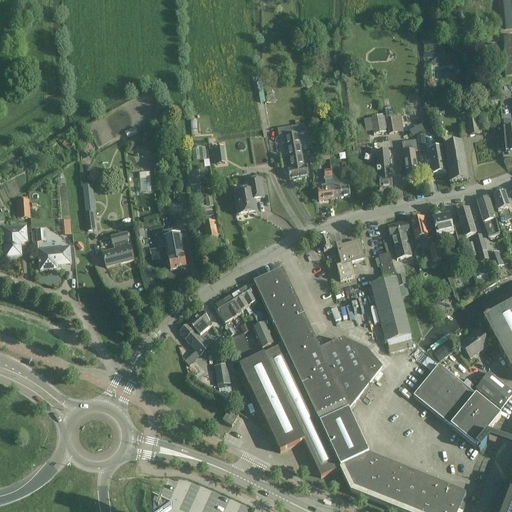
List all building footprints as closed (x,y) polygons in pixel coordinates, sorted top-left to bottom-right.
[(511,0),(502,0),(506,30),(511,29),(511,0)] [(511,79),(511,39),(503,39),(505,80),(511,79)] [(395,109),(384,111),(385,113),(386,121),(389,136),(397,135),(394,120),(397,120),(395,109)] [(466,117),(467,125),(469,138),(479,136),(476,116),(466,117)] [(383,118),(370,120),(373,133),(373,136),(386,134),(385,130),(383,118)] [(511,122),(503,123),(504,131),(506,154),(511,153),(511,122)] [(284,138),(288,158),(301,156),(298,135),(304,134),(303,126),(291,128),(277,131),(279,139),(284,138)] [(426,152),(423,138),(417,138),(419,153),(426,152)] [(66,141),(63,144),(70,150),(73,146),(66,141)] [(417,153),(416,143),(402,145),(403,155),(407,178),(418,176),(415,154),(417,153)] [(468,181),(461,145),(444,148),(450,184),(468,181)] [(446,173),(442,147),(431,149),(431,152),(429,152),(433,176),(446,173)] [(223,148),(214,149),(215,159),(224,157),(223,148)] [(376,155),(366,156),(367,167),(377,166),(379,187),(380,190),(392,189),(388,153),(376,155)] [(304,168),(301,156),(288,158),(290,170),(288,171),(290,182),(308,179),(306,167),(304,168)] [(331,174),(334,201),(350,199),(348,183),(341,184),(339,166),(330,168),(331,174)] [(319,203),(334,201),(331,174),(324,175),(325,181),(326,181),(327,186),(317,187),(319,203)] [(264,200),(261,182),(248,184),(249,184),(251,184),(252,192),(235,194),(239,216),(257,213),(255,201),(264,200)] [(92,186),(82,187),(84,206),(94,205),(92,186)] [(505,195),(493,199),(498,214),(499,214),(501,218),(502,223),(511,220),(509,211),(509,210),(505,195)] [(22,202),(19,202),(20,221),(30,220),(29,202),(28,202),(28,199),(22,199),(22,202)] [(494,222),(488,200),(477,203),(483,225),(484,225),(486,232),(488,240),(499,237),(494,222)] [(476,237),(468,211),(457,214),(464,240),(476,237)] [(96,221),(95,214),(86,215),(88,233),(95,232),(94,221),(96,221)] [(213,214),(203,216),(205,226),(204,226),(207,243),(218,241),(213,214)] [(449,227),(446,217),(433,221),(437,239),(454,235),(452,226),(449,227)] [(427,238),(423,220),(411,222),(415,241),(427,238)] [(70,222),(62,222),(63,230),(71,229),(70,222)] [(407,223),(387,228),(388,229),(390,240),(391,239),(397,261),(407,259),(411,258),(406,236),(410,235),(408,223),(407,223)] [(464,243),(460,226),(454,227),(458,244),(464,243)] [(28,244),(26,228),(3,230),(6,259),(22,258),(21,245),(28,244)] [(144,238),(142,229),(134,231),(136,240),(144,238)] [(45,243),(44,232),(36,233),(37,244),(45,243)] [(174,238),(173,232),(162,234),(164,240),(159,241),(161,250),(166,249),(168,260),(171,272),(186,269),(180,237),(174,238)] [(129,243),(127,235),(112,239),(113,247),(114,247),(115,252),(103,255),(106,270),(134,263),(130,248),(129,249),(127,243),(129,243)] [(482,236),(473,238),(478,256),(479,258),(478,258),(479,264),(489,261),(487,253),(486,253),(482,236)] [(332,250),(327,237),(319,240),(324,253),(328,252),(330,257),(326,259),(329,265),(335,263),(336,262),(332,250)] [(365,262),(360,243),(337,249),(342,268),(337,269),(340,283),(355,280),(351,266),(365,262)] [(472,244),(466,246),(466,247),(468,254),(470,259),(475,258),(474,252),(472,245),(472,244)] [(441,262),(438,247),(429,249),(433,264),(441,262)] [(71,266),(70,249),(38,252),(39,263),(39,265),(40,272),(56,271),(56,268),(71,266)] [(395,278),(389,255),(379,258),(385,281),(395,278)] [(504,269),(499,255),(489,258),(494,272),(504,269)] [(337,269),(335,263),(329,265),(328,266),(330,271),(337,269)] [(153,278),(150,269),(143,271),(146,280),(153,278)] [(253,285),(269,317),(297,304),(281,271),(253,285)] [(406,286),(404,276),(396,278),(399,288),(406,286)] [(402,306),(396,280),(370,286),(385,344),(387,344),(410,338),(402,306)] [(408,297),(406,286),(399,288),(402,299),(408,297)] [(247,288),(239,293),(248,308),(249,308),(253,314),(255,312),(251,306),(256,304),(253,297),(247,288)] [(248,308),(239,293),(231,298),(240,314),(245,311),(249,316),(253,314),(249,308),(248,308)] [(231,298),(222,303),(233,320),(232,318),(240,314),(231,298)] [(227,324),(233,320),(222,303),(214,309),(226,328),(229,326),(227,324)] [(297,304),(269,317),(283,348),(253,362),(244,336),(231,341),(261,428),(266,425),(280,454),(303,443),(321,479),(340,470),(350,493),(397,511),(462,511),(469,498),(450,490),(368,458),(347,413),(380,371),(366,354),(342,343),(320,354),(297,304)] [(511,304),(483,321),(511,374),(511,304)] [(203,313),(188,325),(209,348),(215,343),(206,333),(212,328),(203,313)] [(254,319),(257,324),(263,321),(261,316),(254,319)] [(253,324),(246,327),(249,333),(255,330),(253,324)] [(188,325),(178,335),(188,346),(198,356),(200,359),(210,350),(210,349),(209,348),(188,325)] [(265,326),(252,331),(261,351),(274,346),(265,326)] [(231,331),(226,333),(230,340),(234,337),(231,331)] [(489,346),(479,333),(460,347),(470,360),(489,346)] [(413,350),(410,338),(387,344),(390,356),(413,350)] [(454,353),(447,345),(433,356),(439,364),(454,353)] [(432,374),(438,367),(428,359),(422,366),(432,374)] [(229,386),(226,366),(215,368),(214,368),(218,388),(229,386)] [(432,374),(413,398),(450,428),(477,451),(478,451),(480,453),(486,446),(489,443),(486,441),(484,438),(492,428),(500,418),(500,417),(497,416),(439,367),(438,367),(432,374)] [(240,371),(234,374),(238,385),(244,383),(240,371)] [(511,397),(511,393),(489,375),(476,391),(501,411),(511,397)] [(238,418),(229,412),(222,422),(231,428),(238,418)] [(511,511),(511,496),(509,495),(502,511),(511,511)]
